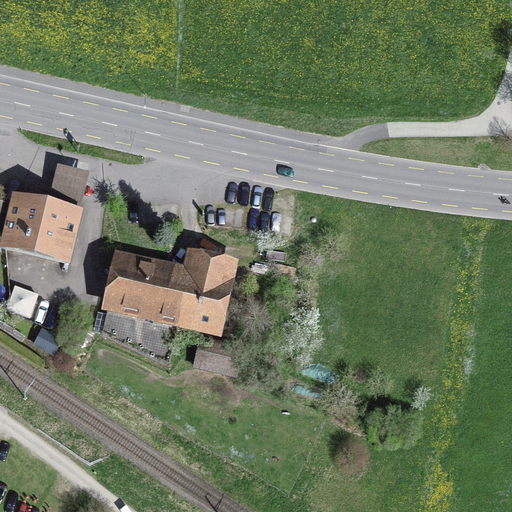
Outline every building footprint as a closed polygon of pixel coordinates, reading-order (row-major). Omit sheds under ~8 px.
[(84,193),(91,166),(51,155),(44,183),(84,193)] [(48,215),(75,222),(80,203),(53,197),(50,209),(35,205),(33,212),(48,215)] [(0,204),(0,235),(5,237),(9,222),(0,219),(3,205),(0,204)] [(33,212),(16,207),(6,247),(67,260),(75,222),(48,215),(33,212)] [(122,287),(114,285),(103,337),(168,367),(178,323),(216,332),(230,267),(192,258),(189,278),(127,264),(122,287)] [(75,325),(69,342),(81,346),(87,329),(75,325)] [(236,377),(241,357),(199,347),(194,367),(236,377)]
